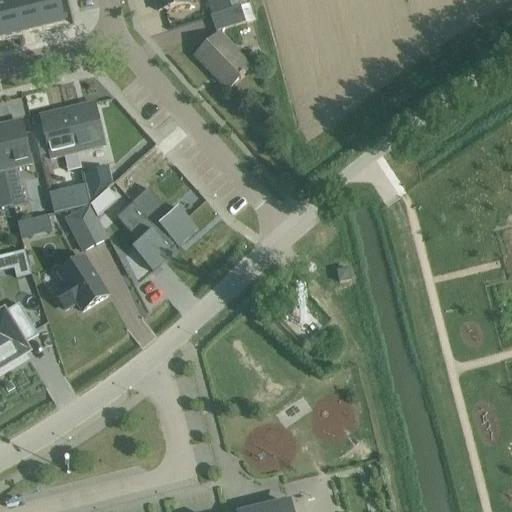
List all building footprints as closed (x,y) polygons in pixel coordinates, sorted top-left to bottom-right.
[(13,0),(10,0),(0,2),(0,29),(3,42),(23,37),(13,0)] [(37,0),(13,0),(23,37),(45,32),(37,0)] [(59,0),(37,0),(45,32),(66,27),(59,0)] [(155,0),(158,12),(190,4),(189,0),(155,0)] [(246,0),(229,0),(232,9),(243,6),(248,4),(246,0)] [(216,32),(248,23),(243,6),(232,9),(212,17),(216,32)] [(252,67),(220,34),(197,57),(228,90),(252,67)] [(78,153),(86,152),(105,147),(95,105),(68,111),(78,153)] [(41,118),(51,160),(78,153),(68,111),(41,118)] [(7,126),(0,127),(0,152),(5,171),(13,207),(14,209),(25,206),(16,169),(31,165),(26,142),(21,123),(11,125),(7,126)] [(0,202),(2,210),(13,207),(5,171),(0,152),(0,202)] [(140,166),(113,190),(123,201),(150,177),(140,166)] [(110,168),(84,175),(91,205),(114,185),(110,168)] [(85,190),(64,195),(68,212),(89,207),(85,190)] [(149,190),(133,205),(176,252),(196,234),(177,212),(172,216),(149,190)] [(133,205),(117,219),(140,245),(135,249),(155,271),(176,252),(133,205)] [(91,207),(65,220),(83,254),(108,241),(91,207)] [(22,239),(35,236),(32,221),(19,225),(22,239)] [(25,252),(0,258),(0,272),(15,269),(17,279),(31,275),(25,252)] [(65,288),(54,295),(66,312),(77,305),(83,314),(109,297),(85,259),(58,276),(65,288)] [(349,270),(337,272),(340,283),(351,281),(349,270)] [(0,316),(0,358),(8,372),(18,366),(28,360),(26,357),(29,355),(22,340),(36,332),(19,305),(0,316)] [(133,333),(143,346),(155,337),(145,324),(133,333)] [(0,358),(0,377),(8,372),(0,358)]
